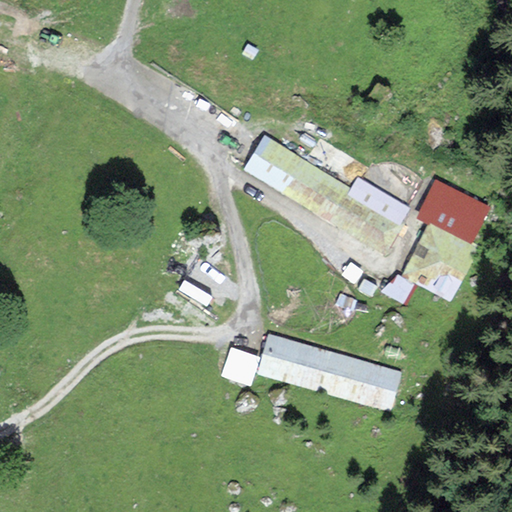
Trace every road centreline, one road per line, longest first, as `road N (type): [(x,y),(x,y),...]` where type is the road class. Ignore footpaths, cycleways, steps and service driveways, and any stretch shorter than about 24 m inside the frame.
road 1 (track): [(134,0),(126,79),(204,130),(243,259),(243,329),(220,339),(132,336),(32,420),(0,431)]
road 2 (track): [(126,79),(0,29)]
